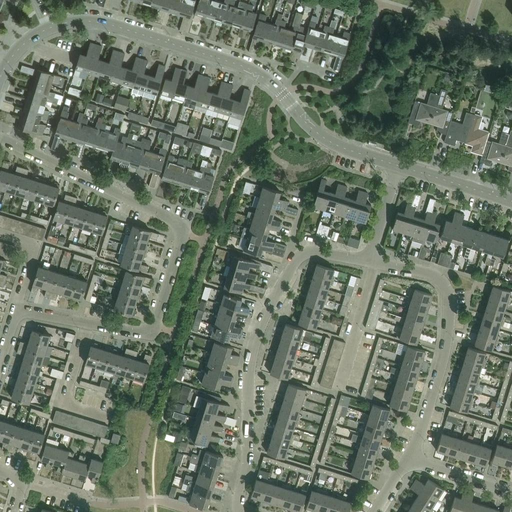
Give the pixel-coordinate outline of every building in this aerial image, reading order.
[(159,9),(161,0),(151,0),(150,6),(159,9)] [(168,12),(171,0),(161,0),(159,9),(168,12)] [(177,15),(182,0),(171,0),(168,12),(177,15)] [(188,23),(194,0),(182,0),(177,15),(183,17),(179,30),(184,32),(188,23)] [(204,17),(209,0),(199,0),(195,14),(204,17)] [(214,20),(219,2),(215,0),(214,0),(209,0),(204,17),(214,20)] [(222,23),(229,0),(224,0),(224,3),(219,2),(214,20),(222,23)] [(232,26),(237,7),(233,6),(235,0),(234,0),(229,0),(222,23),(232,26)] [(315,9),(317,3),(307,0),(305,6),(315,9)] [(241,29),(248,4),(239,1),(237,7),(232,26),(241,29)] [(250,32),(256,13),(251,12),(253,6),(248,4),(241,29),(250,32)] [(292,50),(299,26),(303,14),(296,12),(292,25),(294,27),(293,31),(288,29),(283,48),(292,50)] [(265,42),(270,23),(264,21),(266,16),(260,14),(251,42),(248,52),(254,54),(258,40),(265,42)] [(312,48),(318,30),(314,29),(317,19),(312,17),(308,29),(303,46),(312,48)] [(274,45),(281,20),(276,19),(275,25),(270,23),(265,42),(274,45)] [(283,48),(288,29),(284,28),(286,22),(281,20),(274,45),(283,48)] [(301,53),(303,46),(308,29),(299,26),(292,50),(301,53)] [(322,51),(329,27),(324,26),(323,31),(318,30),(312,48),(322,51)] [(331,54),(337,36),(332,34),(334,28),(329,27),(322,51),(331,54)] [(338,72),(350,34),(344,32),(342,38),(337,36),(331,54),(337,56),(333,70),(338,72)] [(87,72),(95,44),(90,43),(85,56),(80,54),(73,75),(78,77),(80,70),(87,72)] [(98,76),(103,61),(97,59),(101,46),(95,44),(87,72),(98,76)] [(110,79),(118,52),(112,50),(108,63),(103,61),(98,76),(110,79)] [(121,83),(126,68),(120,66),(124,53),(118,52),(110,79),(121,83)] [(132,86),(141,59),(135,57),(131,70),(126,68),(121,83),(132,86)] [(142,96),(148,75),(143,74),(147,61),(141,59),(132,86),(131,92),(142,96)] [(162,74),(164,66),(158,64),(154,77),(148,75),(142,96),(154,99),(155,94),(156,94),(162,74)] [(58,83),(60,77),(35,69),(35,70),(21,65),(20,71),(34,75),(32,80),(50,86),(52,81),(58,83)] [(172,97),(181,69),(175,67),(171,80),(165,78),(160,93),(172,97)] [(183,100),(188,86),(183,84),(187,71),(181,69),(172,97),(183,100)] [(193,109),(204,76),(198,74),(194,87),(188,86),(183,100),(182,105),(193,109)] [(205,113),(211,93),(206,91),(210,78),(204,76),(193,109),(205,113)] [(49,91),(50,86),(32,80),(29,90),(53,98),(55,93),(49,91)] [(216,117),(226,83),(221,82),(217,94),(211,93),(205,113),(216,117)] [(229,114),(234,100),(228,98),(232,85),(226,83),(216,117),(227,120),(229,114)] [(79,96),(81,91),(69,87),(67,93),(79,96)] [(451,120),(453,112),(441,109),(447,90),(440,88),(439,95),(437,95),(429,123),(437,125),(435,131),(446,134),(451,120)] [(249,90),(244,89),(239,102),(234,100),(229,114),(235,116),(241,118),(247,99),(249,90)] [(52,102),(53,98),(29,90),(26,99),(44,105),(46,101),(52,102)] [(429,123),(437,95),(430,92),(426,104),(414,101),(408,122),(418,126),(420,120),(429,123)] [(43,110),(44,105),(26,99),(23,109),(48,116),(49,111),(43,110)] [(125,111),(127,105),(115,101),(113,107),(125,111)] [(46,121),(48,116),(23,109),(20,118),(39,123),(40,119),(46,121)] [(66,139),(71,120),(66,119),(68,113),(62,111),(54,135),(55,135),(50,149),(56,151),(60,137),(66,139)] [(464,142),(473,114),(466,111),(462,124),(451,120),(446,134),(443,142),(454,145),(456,140),(464,142)] [(135,120),(137,114),(128,112),(126,118),(135,120)] [(75,142),(83,118),(84,114),(79,113),(76,122),(71,120),(66,139),(75,142)] [(146,124),(148,118),(137,114),(135,120),(146,124)] [(489,132),(482,130),(484,122),(479,121),(481,116),(473,114),(464,142),(473,145),(471,151),(481,154),(486,140),(489,132)] [(45,125),(39,123),(20,118),(17,127),(42,135),(45,125)] [(84,145),(90,126),(85,125),(87,119),(83,118),(75,142),(84,145)] [(162,128),(163,123),(152,119),(150,125),(162,128)] [(93,147),(101,123),(96,122),(94,128),(90,126),(84,145),(93,147)] [(102,150),(108,132),(104,131),(106,125),(101,123),(93,147),(102,150)] [(139,131),(141,126),(131,123),(130,128),(139,131)] [(173,132),(175,126),(163,123),(162,128),(173,132)] [(112,153),(116,141),(120,129),(115,128),(113,133),(108,132),(102,150),(112,153)] [(511,130),(510,130),(509,134),(500,162),(509,165),(507,170),(511,171),(511,130)] [(500,162),(509,134),(501,131),(498,143),(486,140),(481,154),(479,162),(490,165),(492,159),(500,162)] [(128,165),(134,146),(136,140),(131,139),(133,134),(128,133),(127,138),(119,162),(128,165)] [(201,134),(199,140),(208,143),(210,137),(201,134)] [(119,162),(127,138),(122,136),(120,142),(116,141),(112,153),(110,159),(119,162)] [(138,168),(145,143),(147,138),(142,136),(140,142),(136,140),(134,146),(128,165),(138,168)] [(182,146),(184,139),(175,136),(172,143),(182,146)] [(221,141),(210,137),(208,143),(219,146),(221,141)] [(147,171),(153,152),(148,151),(152,139),(147,138),(145,143),(138,168),(147,171)] [(199,154),(202,145),(193,142),(190,151),(199,154)] [(159,174),(166,150),(160,148),(158,154),(153,152),(147,171),(153,172),(148,186),(154,188),(158,174),(159,174)] [(219,156),(221,151),(212,148),(210,153),(219,156)] [(170,182),(176,164),(172,162),(174,156),(169,155),(161,179),(170,182)] [(180,185),(187,161),(178,158),(176,164),(170,182),(180,185)] [(198,191),(206,166),(207,162),(203,160),(199,171),(195,170),(189,188),(198,191)] [(189,188),(195,170),(190,168),(192,162),(187,161),(180,185),(189,188)] [(0,189),(5,191),(10,172),(7,171),(9,164),(3,162),(0,171),(0,189)] [(204,206),(213,175),(208,174),(212,163),(207,162),(206,166),(198,191),(204,193),(203,196),(202,195),(199,205),(204,206)] [(14,194),(22,168),(17,166),(14,174),(10,172),(5,191),(14,194)] [(24,197),(30,178),(26,177),(28,169),(22,168),(14,194),(24,197)] [(33,200),(40,179),(34,177),(33,179),(30,178),(24,197),(33,200)] [(43,203),(49,184),(45,183),(46,181),(40,179),(33,200),(43,203)] [(323,209),(328,192),(323,190),(326,180),(321,179),(312,206),(323,209)] [(53,206),(59,185),(53,183),(52,185),(49,184),(43,203),(53,206)] [(333,213),(342,185),(337,184),(334,194),(328,192),(323,209),(333,213)] [(344,216),(349,198),(344,197),(347,187),(342,185),(333,213),(344,216)] [(278,198),(280,192),(262,186),(259,198),(286,206),(288,201),(278,198)] [(354,219),(363,192),(358,190),(355,200),(349,198),(344,216),(354,219)] [(364,227),(370,205),(364,203),(367,193),(363,192),(354,219),(353,224),(364,227)] [(413,235),(418,218),(413,216),(415,207),(416,207),(420,195),(414,193),(411,205),(409,211),(408,215),(402,232),(413,235)] [(63,222),(71,196),(65,194),(63,202),(59,201),(53,219),(63,222)] [(72,225),(78,207),(74,205),(77,198),(71,196),(63,222),(72,225)] [(285,210),(286,206),(259,198),(256,208),(273,213),(275,207),(285,210)] [(82,228),(88,207),(83,205),(82,208),(78,207),(72,225),(82,228)] [(298,209),(286,206),(285,210),(284,212),(296,215),(298,209)] [(91,231),(97,213),(93,211),(94,209),(88,207),(82,228),(91,231)] [(271,219),(273,213),(256,208),(254,214),(252,213),(248,211),(246,216),(253,218),(280,227),(281,222),(271,219)] [(423,238),(431,211),(427,210),(424,220),(418,218),(413,235),(411,241),(422,244),(423,238)] [(101,234),(108,213),(102,211),(101,214),(97,213),(91,231),(101,234)] [(402,232),(408,215),(397,211),(392,229),(402,232)] [(436,213),(431,211),(423,238),(434,242),(439,224),(433,222),(436,213)] [(450,241),(458,213),(454,212),(451,222),(445,220),(440,237),(450,241)] [(461,244),(466,226),(461,225),(464,215),(458,213),(450,241),(461,244)] [(7,229),(11,218),(5,216),(2,228),(7,229)] [(13,231),(17,220),(11,218),(7,229),(13,231)] [(278,231),(280,227),(253,218),(249,228),(267,234),(268,228),(278,231)] [(19,233),(23,222),(17,220),(13,231),(19,233)] [(25,235),(28,223),(23,222),(19,233),(25,235)] [(30,237),(34,225),(28,223),(25,235),(30,237)] [(36,238),(40,227),(34,225),(30,237),(36,238)] [(326,238),(329,227),(323,225),(319,236),(326,238)] [(156,240),(158,234),(132,226),(129,235),(147,241),(148,237),(156,240)] [(467,258),(476,230),(466,226),(461,244),(466,246),(463,257),(467,258)] [(46,229),(40,227),(36,238),(42,240),(46,229)] [(267,234),(249,228),(244,227),(240,237),(246,239),(284,251),(286,246),(275,242),(275,243),(265,239),(267,234)] [(481,250),(487,233),(476,230),(467,258),(472,260),(475,248),(481,250)] [(491,257),(492,254),(497,236),(487,233),(481,250),(488,252),(484,264),(488,265),(491,257)] [(146,245),(147,241),(129,235),(126,245),(147,251),(149,246),(146,245)] [(503,257),(508,239),(497,236),(492,254),(503,257)] [(357,248),(359,240),(349,237),(346,245),(357,248)] [(262,249),(272,252),(283,256),(284,251),(246,239),(243,250),(260,255),(262,249)] [(0,254),(5,256),(9,245),(3,243),(0,252),(0,254)] [(11,258),(15,247),(9,245),(5,256),(11,258)] [(145,257),(147,251),(126,245),(123,255),(141,260),(143,257),(145,257)] [(427,248),(421,246),(417,258),(423,259),(427,248)] [(442,265),(446,254),(440,252),(437,264),(442,265)] [(450,262),(452,256),(446,254),(442,265),(453,269),(455,263),(450,262)] [(140,264),(141,260),(123,255),(120,264),(146,272),(148,266),(140,264)] [(249,266),(270,272),(272,266),(260,262),(260,264),(233,255),(230,266),(247,271),(249,266)] [(332,275),(334,269),(316,264),(313,274),(333,280),(335,276),(332,275)] [(42,288),(48,269),(38,266),(30,292),(36,294),(39,286),(42,288)] [(257,274),(247,271),(230,266),(227,277),(244,282),(246,276),(256,279),(257,274)] [(49,298),(57,272),(48,269),(42,288),(46,289),(44,296),(49,298)] [(149,285),(151,278),(125,270),(122,280),(141,286),(142,282),(149,285)] [(61,293),(67,275),(57,272),(49,298),(55,300),(58,292),(61,293)] [(332,285),(333,280),(313,274),(310,284),(327,289),(329,284),(332,285)] [(70,299),(76,278),(67,275),(61,293),(65,295),(64,297),(70,299)] [(252,290),(264,294),(265,288),(244,282),(227,277),(223,287),(241,293),(243,287),(252,290)] [(81,299),(86,281),(76,278),(70,299),(76,301),(77,298),(81,299)] [(139,290),(141,286),(122,280),(119,290),(140,296),(142,290),(139,290)] [(326,294),(327,289),(310,284),(307,294),(327,300),(329,295),(326,294)] [(508,296),(510,290),(492,285),(489,295),(510,302),(511,297),(508,296)] [(431,294),(414,289),(412,294),(409,293),(408,298),(428,304),(431,294)] [(138,302),(140,296),(119,290),(116,300),(135,305),(136,301),(138,302)] [(224,294),(220,304),(247,313),(249,308),(239,305),(241,299),(224,294)] [(326,304),(327,300),(307,294),(304,303),(321,309),(323,303),(326,304)] [(351,308),(354,298),(350,296),(345,295),(341,305),(351,308)] [(508,306),(510,302),(489,295),(486,305),(504,311),(505,305),(508,306)] [(380,311),(383,301),(378,299),(374,298),(370,308),(380,311)] [(425,314),(428,304),(408,298),(407,303),(410,303),(408,309),(425,314)] [(133,309),(135,305),(116,300),(113,309),(134,316),(136,309),(133,309)] [(320,314),(321,309),(304,303),(301,313),(321,320),(323,315),(320,314)] [(246,318),(247,313),(220,304),(217,315),(234,320),(236,314),(246,318)] [(348,318),(351,308),(341,305),(338,314),(344,316),(348,318)] [(502,316),(504,311),(486,305),(483,315),(503,321),(505,317),(502,316)] [(377,321),(380,311),(370,308),(367,318),(377,321)] [(422,324),(425,314),(408,309),(406,314),(403,313),(402,318),(422,324)] [(320,324),(321,320),(301,313),(298,323),(315,329),(317,323),(320,324)] [(233,326),(234,320),(217,315),(214,325),(241,334),(242,329),(233,326)] [(502,326),(503,321),(483,315),(480,325),(497,330),(499,325),(502,326)] [(374,330),(377,321),(367,318),(364,327),(374,330)] [(419,334),(422,324),(402,318),(400,322),(403,323),(402,328),(419,334)] [(331,322),(330,327),(319,325),(318,330),(338,335),(340,324),(331,322)] [(301,335),(303,329),(285,323),(282,334),(302,340),(304,336),(301,335)] [(239,338),(241,334),(214,325),(210,336),(228,341),(230,335),(239,338)] [(496,335),(497,330),(480,325),(477,335),(497,341),(499,336),(496,335)] [(416,344),(419,334),(402,328),(400,333),(397,332),(396,337),(416,344)] [(47,346),(50,336),(29,329),(28,335),(30,336),(29,340),(47,346)] [(301,344),(302,340),(282,334),(279,344),(296,349),(298,343),(301,344)] [(496,345),(497,341),(477,335),(474,345),(491,350),(493,344),(496,345)] [(343,348),(345,342),(333,339),(332,345),(343,348)] [(44,355),(47,346),(29,340),(28,344),(20,341),(18,347),(44,355)] [(229,353),(231,347),(214,341),(210,352),(238,360),(239,356),(229,353)] [(95,367),(100,348),(97,347),(98,345),(91,343),(85,364),(95,367)] [(295,354),(296,349),(279,344),(276,353),(296,360),(298,355),(295,354)] [(341,354),(343,348),(332,345),(330,350),(341,354)] [(421,361),(424,351),(407,345),(405,351),(402,350),(401,354),(421,361)] [(388,346),(387,352),(397,354),(398,348),(388,346)] [(41,365),(44,355),(18,347),(16,353),(24,355),(23,359),(41,365)] [(104,370),(111,349),(105,347),(104,349),(100,348),(95,367),(104,370)] [(483,358),(485,352),(468,347),(465,357),(485,363),(486,359),(483,358)] [(123,375),(132,350),(126,348),(123,355),(120,354),(114,372),(123,375)] [(114,372),(120,354),(116,353),(117,351),(111,349),(104,370),(114,372)] [(133,378),(139,360),(135,359),(137,351),(132,350),(123,375),(133,378)] [(339,360),(341,354),(330,350),(328,356),(339,360)] [(227,362),(236,365),(238,360),(210,352),(207,363),(225,368),(227,362)] [(295,364),(296,360),(276,353),(273,364),(290,369),(292,363),(295,364)] [(142,361),(139,360),(133,378),(143,381),(151,356),(145,354),(142,361)] [(418,370),(421,361),(401,354),(399,359),(402,360),(401,365),(418,370)] [(338,365),(339,360),(328,356),(326,362),(338,365)] [(384,360),(376,358),(372,356),(369,366),(373,367),(381,370),(384,360)] [(483,368),(485,363),(465,357),(461,367),(479,372),(480,367),(483,368)] [(39,371),(41,365),(23,359),(22,363),(19,362),(17,368),(38,374),(41,375),(42,372),(39,371)] [(336,371),(338,365),(326,362),(324,368),(336,371)] [(223,374),(225,368),(207,363),(204,373),(231,381),(233,377),(223,374)] [(288,373),(290,369),(273,364),(270,373),(290,379),(291,374),(288,373)] [(415,380),(418,370),(401,365),(399,370),(396,370),(395,374),(415,380)] [(477,377),(479,372),(461,367),(458,377),(479,383),(480,378),(477,377)] [(35,384),(38,374),(17,368),(16,374),(18,374),(17,378),(35,384)] [(61,378),(63,371),(52,368),(50,374),(61,378)] [(334,377),(336,371),(324,368),(323,373),(334,377)] [(220,383),(230,386),(231,381),(204,373),(201,384),(218,389),(220,383)] [(332,382),(334,377),(323,373),(321,379),(332,382)] [(412,390),(415,380),(395,374),(393,379),(396,380),(395,385),(412,390)] [(372,388),(375,378),(370,377),(366,376),(363,386),(372,388)] [(477,387),(479,383),(458,377),(455,387),(473,392),(474,387),(477,387)] [(32,394),(35,384),(17,378),(16,382),(13,381),(11,387),(32,394)] [(101,379),(99,386),(98,390),(105,393),(109,381),(101,379)] [(330,388),(332,382),(321,379),(319,385),(330,388)] [(304,394),(305,389),(288,383),(285,393),(305,400),(307,395),(304,394)] [(409,400),(411,392),(412,390),(395,385),(393,390),(390,389),(389,393),(409,400)] [(374,389),(372,388),(363,386),(360,395),(371,399),(374,389)] [(29,403),(32,394),(11,387),(10,393),(12,393),(11,397),(29,403)] [(471,397),(472,392),(473,392),(455,387),(452,397),(473,403),(474,398),(471,397)] [(179,399),(188,400),(188,391),(179,391),(179,399)] [(304,404),(305,400),(285,393),(282,403),(299,409),(301,404),(304,404)] [(406,410),(409,400),(389,393),(387,398),(390,399),(389,405),(406,410)] [(202,397),(199,408),(216,413),(218,408),(228,411),(229,406),(202,397)] [(471,407),(473,403),(452,397),(449,406),(466,412),(468,406),(471,407)] [(297,414),(299,409),(282,403),(279,413),(299,419),(300,415),(297,414)] [(386,419),(389,409),(369,403),(368,408),(371,409),(369,414),(386,419)] [(214,418),(224,421),(226,416),(216,413),(199,408),(195,418),(213,424),(214,418)] [(58,423),(61,412),(55,410),(52,421),(58,423)] [(63,425),(67,413),(61,412),(58,423),(63,425)] [(69,427),(73,415),(67,413),(63,425),(69,427)] [(298,424),(299,419),(279,413),(276,423),(293,428),(295,423),(298,424)] [(383,429),(386,419),(369,414),(367,419),(364,418),(363,423),(383,429)] [(75,428),(78,417),(73,415),(69,427),(75,428)] [(81,430),(84,419),(78,417),(75,428),(81,430)] [(223,427),(213,424),(195,418),(192,429),(209,434),(211,429),(221,431),(223,427)] [(86,432),(90,421),(84,419),(81,430),(86,432)] [(92,434),(96,422),(90,421),(86,432),(92,434)] [(7,450),(15,425),(5,422),(0,438),(0,439),(3,441),(1,449),(7,450)] [(98,436),(102,424),(96,422),(92,434),(98,436)] [(291,433),(293,428),(276,423),(273,433),(293,439),(294,434),(291,433)] [(380,439),(383,429),(363,423),(362,427),(365,428),(363,434),(380,439)] [(104,437),(107,426),(102,424),(98,436),(101,436),(104,437)] [(15,445),(19,446),(25,428),(15,425),(7,450),(13,452),(15,445)] [(28,451),(34,431),(25,428),(19,446),(22,447),(22,449),(28,451)] [(72,437),(74,432),(63,429),(61,434),(72,437)] [(219,437),(209,434),(192,429),(189,439),(195,442),(194,447),(201,449),(205,450),(208,439),(218,442),(219,437)] [(38,452),(44,434),(34,431),(28,451),(33,453),(34,451),(38,452)] [(84,440),(85,436),(74,432),(72,437),(84,440)] [(110,441),(118,443),(120,434),(113,432),(110,441)] [(445,453),(452,433),(448,432),(447,435),(441,433),(436,450),(445,453)] [(292,443),(293,439),(273,433),(269,443),(287,448),(288,443),(292,443)] [(455,456),(461,439),(456,437),(457,434),(452,433),(445,453),(455,456)] [(377,449),(380,439),(363,434),(361,439),(358,438),(357,443),(377,449)] [(465,459),(472,439),(467,438),(466,441),(461,439),(455,456),(465,459)] [(475,463),(481,445),(475,444),(476,441),(472,439),(465,459),(475,463)] [(285,453),(287,448),(269,443),(266,453),(287,459),(288,454),(285,453)] [(374,459),(377,449),(357,443),(356,447),(359,448),(357,453),(374,459)] [(501,464),(507,444),(503,443),(502,446),(496,444),(491,461),(501,464)] [(50,469),(52,463),(57,447),(45,444),(40,459),(47,461),(45,467),(50,469)] [(485,466),(492,445),(487,444),(486,447),(481,445),(475,463),(485,466)] [(511,467),(511,462),(511,448),(511,445),(507,444),(501,464),(511,467)] [(62,472),(68,451),(57,447),(52,463),(58,465),(56,471),(62,472)] [(222,456),(205,450),(201,449),(199,455),(192,453),(190,458),(219,466),(222,456)] [(73,476),(78,460),(72,459),(74,453),(68,451),(62,472),(73,476)] [(371,468),(374,459),(357,453),(355,458),(352,457),(351,462),(371,468)] [(86,474),(89,464),(83,462),(85,456),(80,454),(78,460),(73,476),(85,480),(86,474)] [(96,483),(103,462),(91,458),(89,464),(86,474),(92,476),(91,481),(96,483)] [(216,477),(219,466),(190,458),(189,462),(196,464),(194,470),(199,472),(216,477)] [(368,478),(371,468),(351,462),(349,466),(352,467),(351,473),(368,478)] [(213,488),(216,477),(199,472),(195,482),(213,488)] [(318,473),(315,480),(332,485),(335,478),(318,473)] [(304,485),(309,477),(302,474),(298,482),(304,485)] [(213,488),(195,482),(191,481),(184,478),(182,483),(189,485),(187,491),(192,493),(209,498),(213,488)] [(260,499),(267,479),(262,478),(261,481),(256,479),(250,496),(260,499)] [(270,502),(275,485),(270,483),(271,480),(267,479),(260,499),(270,502)] [(416,479),(413,484),(436,499),(443,488),(428,479),(424,484),(416,479)] [(280,505),(286,485),(282,484),(281,487),(275,485),(270,502),(280,505)] [(436,499),(413,484),(410,488),(418,493),(415,498),(431,508),(436,499)] [(290,508),(295,491),(290,489),(291,486),(286,485),(280,505),(290,508)] [(172,498),(175,487),(170,486),(167,496),(172,498)] [(316,510),(322,490),(318,488),(317,491),(311,490),(306,507),(316,510)] [(461,511),(468,490),(463,488),(460,498),(454,496),(448,511),(461,511)] [(300,511),(306,491),(301,490),(300,493),(295,491),(290,508),(300,511)] [(321,511),(325,511),(331,496),(326,494),(327,491),(322,490),(316,510),(321,511)] [(473,511),(477,503),(471,501),(474,492),(468,490),(461,511),(473,511)] [(206,508),(209,498),(192,493),(190,499),(179,495),(177,500),(206,508)] [(336,511),(342,496),(337,495),(336,498),(331,496),(325,511),(336,511)] [(347,511),(351,502),(345,500),(346,497),(342,496),(336,511),(347,511)] [(428,511),(431,508),(415,498),(409,508),(414,511),(428,511)] [(485,511),(487,506),(477,503),(473,511),(485,511)]
